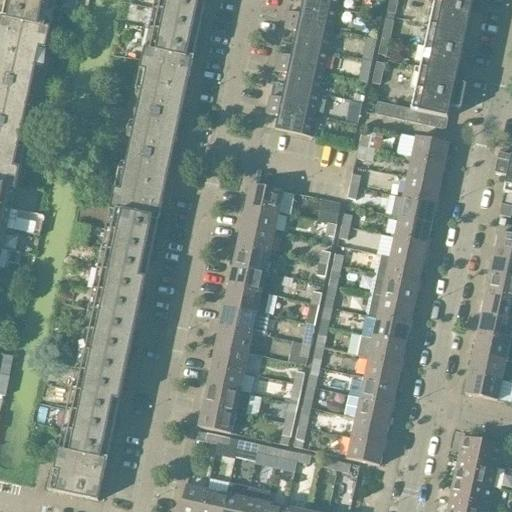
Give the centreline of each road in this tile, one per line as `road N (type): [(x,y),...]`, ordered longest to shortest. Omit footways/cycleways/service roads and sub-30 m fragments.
road 1 (residential): [(139,511),(247,0)]
road 2 (residential): [(428,400),(486,121)]
